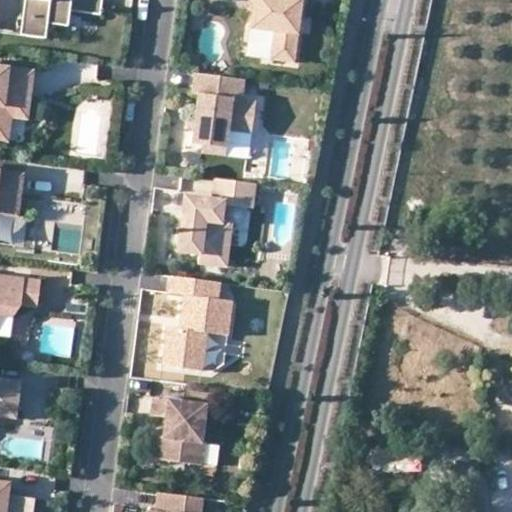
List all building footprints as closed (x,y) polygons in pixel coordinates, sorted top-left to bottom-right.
[(28,0),(24,37),(50,40),(51,26),(72,28),(74,13),(75,0),(28,0)] [(105,0),(75,0),(74,13),(103,16),(105,0)] [(258,0),(258,4),(257,14),(255,30),(279,33),(277,46),(300,49),(306,0),(304,0),(258,0)] [(300,49),(277,46),(275,61),(298,64),(300,49)] [(31,106),(35,75),(0,70),(0,108),(14,110),(14,104),(31,106)] [(247,81),(198,75),(195,95),(201,96),(197,122),(196,131),(195,145),(206,146),(230,149),(232,132),(254,135),(258,103),(245,101),(247,81)] [(29,120),(31,106),(14,104),(14,110),(0,108),(0,141),(9,143),(13,118),(29,120)] [(229,157),(230,149),(206,146),(205,154),(229,157)] [(0,201),(23,204),(26,178),(0,174),(0,201)] [(259,185),(219,180),(216,201),(202,200),(201,208),(195,213),(187,212),(182,252),(203,255),(201,265),(230,268),(235,227),(225,226),(228,207),(243,208),(256,210),(259,185)] [(202,200),(188,198),(187,212),(195,213),(201,208),(202,200)] [(23,204),(0,201),(0,215),(21,218),(23,204)] [(243,208),(228,207),(225,226),(235,227),(240,227),(243,208)] [(44,283),(0,277),(0,318),(0,317),(16,319),(24,308),(41,310),(44,283)] [(214,300),(216,283),(174,278),(172,296),(188,298),(184,330),(171,329),(166,367),(188,370),(189,355),(208,357),(211,334),(231,337),(236,303),(221,301),(214,300)] [(224,284),(216,283),(214,300),(221,301),(224,284)] [(206,372),(208,357),(189,355),(188,370),(206,372)] [(0,411),(21,414),(25,383),(0,380),(0,411)] [(210,406),(157,399),(155,416),(171,418),(169,438),(165,438),(162,460),(205,466),(208,444),(205,444),(210,406)] [(0,418),(20,421),(21,414),(0,411),(0,418)] [(415,467),(415,448),(374,450),(375,468),(415,467)] [(13,486),(0,484),(0,511),(38,511),(40,500),(11,497),(13,486)] [(205,511),(207,500),(162,494),(160,511),(205,511)]
